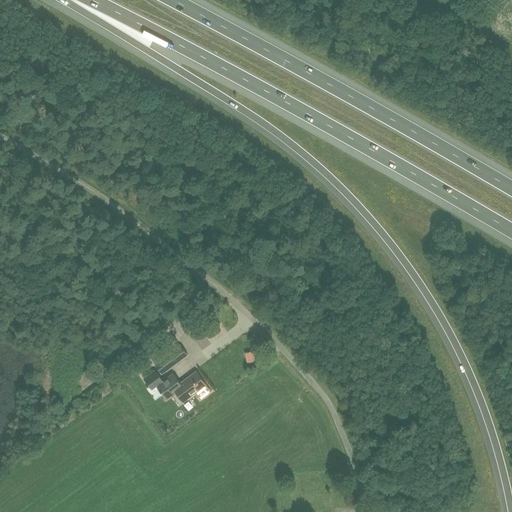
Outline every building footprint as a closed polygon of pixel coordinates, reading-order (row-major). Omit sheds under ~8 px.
[(213,316),(200,326),(208,336),(221,325),(213,316)] [(182,328),(177,330),(180,340),(186,338),(182,328)] [(147,373),(157,365),(163,373),(188,354),(180,345),(178,346),(172,338),(167,341),(166,340),(161,344),(161,343),(148,352),(151,358),(142,365),(147,373)] [(257,350),(245,352),(248,362),(259,360),(257,350)] [(212,391),(197,371),(181,382),(174,373),(164,380),(156,370),(145,378),(151,386),(155,383),(167,399),(172,395),(180,404),(196,392),(201,399),(212,391)] [(222,397),(231,394),(230,389),(220,392),(222,397)]
